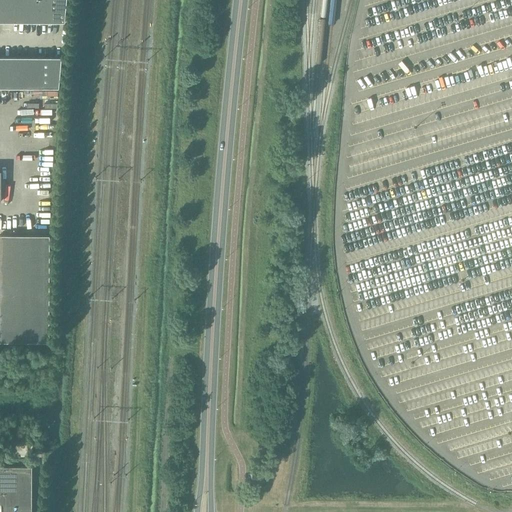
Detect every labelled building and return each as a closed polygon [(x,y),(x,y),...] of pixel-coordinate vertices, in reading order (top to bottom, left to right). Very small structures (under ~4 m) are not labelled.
[(15,22),(14,0),(2,0),(3,22),(15,22)] [(27,23),(27,0),(14,0),(15,22),(27,23)] [(39,23),(39,0),(27,0),(27,23),(39,23)] [(51,23),(51,0),(39,0),(39,23),(51,23)] [(64,23),(65,0),(51,0),(51,23),(63,23),(64,23)] [(15,88),(15,57),(3,57),(3,88),(15,88)] [(27,88),(27,57),(15,57),(15,88),(27,88)] [(58,88),(61,57),(60,57),(27,57),(27,88),(58,88)] [(0,342),(48,343),(49,236),(0,235),(0,342)] [(0,511),(30,511),(31,467),(0,466),(0,511)]
